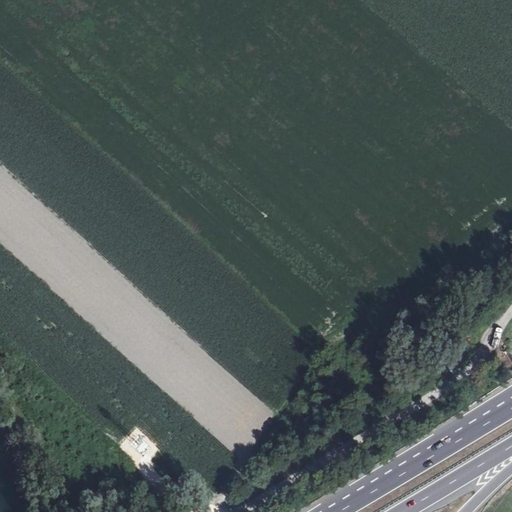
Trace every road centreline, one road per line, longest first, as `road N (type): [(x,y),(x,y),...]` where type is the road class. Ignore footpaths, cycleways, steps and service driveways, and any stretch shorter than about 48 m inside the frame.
road 1 (track): [(249,511),(425,405),(511,313)]
road 2 (motorway): [(468,434),(339,511)]
road 3 (motorway): [(403,511),(511,446)]
